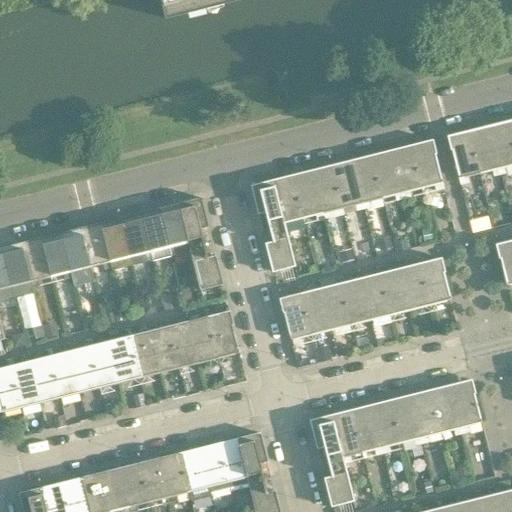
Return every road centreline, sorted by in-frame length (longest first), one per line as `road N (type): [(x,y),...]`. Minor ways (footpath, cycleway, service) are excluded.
road 1 (residential): [(219,159),(511,86)]
road 2 (residential): [(0,470),(277,401)]
road 3 (residential): [(277,401),(219,159)]
road 4 (residential): [(277,401),(511,342)]
road 5 (residential): [(0,215),(219,159)]
